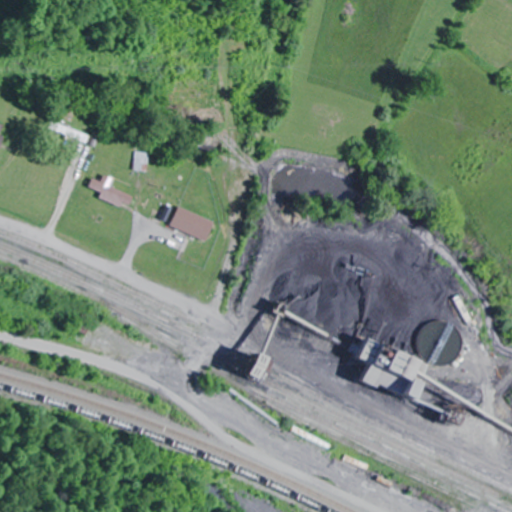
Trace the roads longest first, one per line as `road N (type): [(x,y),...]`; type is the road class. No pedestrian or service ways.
road 1 (residential): [(0,221),(233,326),(259,324),(271,337),(291,338),(321,354),(352,388),(511,457)]
road 2 (residential): [(379,511),(244,446),(149,379),(0,336)]
